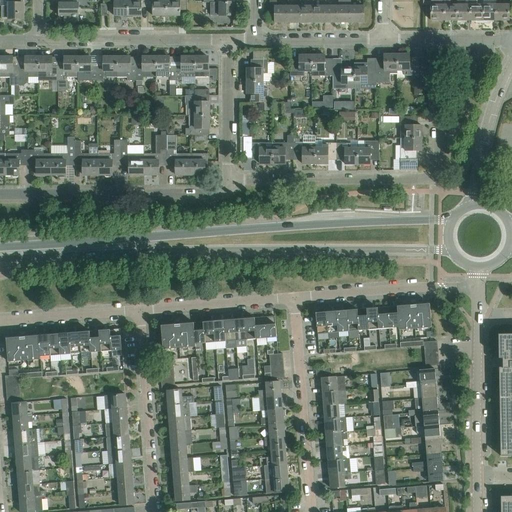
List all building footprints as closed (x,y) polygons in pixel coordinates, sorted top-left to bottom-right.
[(23,19),(23,3),(24,3),(23,0),(9,0),(9,3),(9,4),(2,4),(2,16),(9,16),(9,19),(23,19)] [(79,16),(79,7),(79,3),(90,3),(90,0),(65,0),(66,3),(59,3),(59,16),(64,16),(64,21),(79,21),(79,16)] [(128,16),(127,0),(121,0),(122,0),(115,0),(115,16),(128,16)] [(147,7),(147,0),(127,0),(128,16),(141,16),(141,7),(147,7)] [(167,16),(166,0),(147,0),(147,7),(153,7),(153,16),(167,16)] [(186,10),(186,0),(166,0),(167,16),(180,16),(180,12),(181,12),(181,10),(186,10)] [(235,16),(235,2),(229,2),(228,0),(204,0),(205,3),(211,3),(211,17),(235,16)] [(288,23),(288,6),(277,6),(276,0),(270,0),(270,11),(275,11),(275,23),(288,23)] [(470,20),(469,0),(457,0),(458,5),(457,5),(457,20),(470,20)] [(483,23),(483,5),(478,5),(477,0),(469,0),(470,20),(475,20),(475,22),(477,23),(483,23)] [(444,20),(444,5),(431,5),(431,20),(432,20),(432,21),(438,21),(438,20),(444,20)] [(457,20),(457,5),(444,5),(444,20),(457,20)] [(496,20),(496,5),(483,5),(483,23),(490,23),(491,22),(491,20),(496,20)] [(509,20),(509,5),(496,5),(496,20),(509,20)] [(301,23),(301,6),(288,6),(288,23),(301,23)] [(313,23),(313,6),(301,6),(301,23),(313,23)] [(326,23),(326,6),(313,6),(313,23),(326,23)] [(339,23),(339,6),(326,6),(326,23),(339,23)] [(351,23),(351,6),(339,6),(339,23),(351,23)] [(364,23),(364,6),(351,6),(351,23),(364,23)] [(397,71),(397,54),(384,54),(384,60),(381,61),(381,59),(376,59),(376,58),(376,73),(376,83),(390,83),(390,71),(397,71)] [(419,75),(419,60),(419,58),(410,58),(410,54),(397,54),(397,71),(404,71),(404,76),(409,75),(419,75)] [(312,71),(312,55),(299,55),(299,61),(291,61),(291,59),(291,77),(305,77),(305,72),(312,71)] [(334,76),(334,74),(334,59),(333,59),(333,61),(325,61),(325,55),(312,55),(312,71),(320,71),(320,77),(333,76),(334,76)] [(19,86),(19,68),(13,68),(13,57),(0,57),(0,77),(10,77),(10,86),(19,86)] [(39,77),(39,57),(26,57),(26,68),(19,68),(19,86),(28,85),(28,77),(39,77)] [(59,80),(58,68),(52,68),(52,57),(39,57),(39,77),(39,81),(50,80),(59,80)] [(78,77),(78,57),(65,57),(65,68),(58,68),(59,80),(59,92),(66,92),(69,88),(69,81),(67,81),(67,77),(78,77)] [(91,68),(91,57),(78,57),(78,77),(91,77),(91,80),(98,80),(98,68),(91,68)] [(117,77),(117,57),(104,57),(104,68),(98,68),(98,80),(104,80),(104,77),(117,77)] [(137,80),(137,68),(130,68),(130,57),(117,57),(117,77),(127,77),(128,80),(137,80)] [(157,77),(157,57),(143,57),(143,68),(137,68),(137,80),(137,86),(143,86),(143,77),(157,77)] [(176,80),(176,68),(169,68),(169,57),(157,57),(157,77),(170,77),(170,81),(176,80)] [(195,77),(195,57),(182,57),(182,68),(176,68),(176,80),(182,80),(182,77),(195,77)] [(209,68),(209,57),(195,57),(195,77),(210,77),(210,68),(209,68)] [(268,73),(268,69),(268,59),(251,60),(253,60),(253,68),(247,68),(247,81),(263,81),(272,81),(272,73),(268,73)] [(376,89),(376,83),(376,73),(368,74),(367,63),(354,63),(355,68),(355,84),(361,84),(361,89),(376,89)] [(355,89),(355,84),(355,68),(342,68),(342,74),(334,74),(334,76),(333,76),(333,89),(355,89)] [(268,103),(268,88),(263,88),(263,81),(247,81),(247,94),(251,94),(251,103),(261,103),(268,103)] [(425,81),(415,81),(415,94),(424,94),(425,81)] [(15,104),(15,95),(0,95),(0,115),(6,115),(6,104),(15,104)] [(210,115),(210,102),(198,102),(198,96),(195,95),(186,95),(185,105),(190,105),(190,115),(210,115)] [(291,102),(285,102),(285,113),(294,113),(294,110),(291,110),(291,102)] [(346,110),(346,102),(334,102),(334,110),(346,110)] [(10,126),(10,115),(6,115),(0,115),(0,134),(5,134),(9,134),(9,126),(10,126)] [(210,128),(210,115),(190,115),(190,128),(186,128),(186,135),(195,135),(198,135),(198,128),(210,128)] [(132,116),(132,125),(143,125),(143,116),(132,116)] [(422,138),(422,125),(418,125),(418,116),(408,116),(401,117),(401,139),(422,138)] [(167,164),(167,135),(157,136),(157,153),(144,153),(144,175),(159,175),(159,164),(167,164)] [(190,175),(190,154),(174,154),(174,150),(177,150),(176,135),(167,135),(167,164),(176,164),(176,175),(190,175)] [(294,158),(294,143),(294,135),(288,135),(288,143),(273,143),(273,164),(286,164),(286,158),(289,158),(289,160),(294,160),(294,158)] [(416,159),(416,151),(422,151),(422,138),(401,139),(401,170),(418,170),(418,159),(416,159)] [(121,165),(121,140),(114,140),(114,154),(98,154),(98,175),(113,175),(113,163),(121,163),(121,165)] [(144,175),(144,153),(144,146),(127,146),(127,140),(121,140),(121,165),(127,165),(127,163),(130,163),(130,175),(144,175)] [(75,163),(75,141),(68,141),(68,153),(52,153),(52,175),(66,175),(66,163),(75,163)] [(98,175),(98,154),(98,144),(89,144),(89,154),(81,154),(81,141),(75,141),(75,163),(83,163),(83,175),(98,175)] [(380,160),(380,150),(380,142),(365,142),(365,148),(358,148),(358,164),(371,164),(371,158),(379,158),(379,160),(380,160)] [(273,164),(273,143),(261,143),(251,143),(251,160),(257,160),(257,158),(260,158),(260,164),(273,164)] [(315,164),(315,148),(316,143),(294,143),(294,158),(303,158),(303,164),(315,164)] [(336,158),(336,143),(323,143),(323,148),(315,148),(315,164),(328,164),(328,158),(336,158)] [(358,164),(358,148),(351,148),(351,143),(336,143),(336,158),(345,158),(345,164),(358,164)] [(28,163),(28,150),(22,150),(22,154),(5,154),(5,175),(20,175),(20,163),(28,163)] [(52,175),(52,153),(35,153),(35,150),(28,150),(28,163),(37,163),(37,175),(52,175)] [(205,175),(205,163),(208,163),(208,154),(190,154),(190,175),(205,175)] [(432,327),(430,303),(398,306),(400,327),(399,327),(399,330),(432,327)] [(400,327),(398,306),(388,307),(389,328),(399,327),(400,327)] [(389,328),(388,307),(378,308),(379,329),(389,328)] [(369,330),(367,308),(357,309),(359,330),(369,330)] [(379,329),(378,308),(367,308),(369,330),(379,329)] [(359,330),(357,309),(347,310),(349,331),(359,330)] [(349,331),(347,310),(337,311),(339,332),(349,331)] [(339,332),(337,311),(327,312),(328,333),(339,332)] [(328,333),(327,312),(316,313),(318,334),(328,333)] [(277,337),(275,316),(265,317),(266,338),(277,337)] [(266,338),(265,317),(255,318),(256,339),(266,338)] [(246,340),(244,318),(234,319),(236,340),(246,340)] [(256,339),(255,318),(244,318),(246,340),(256,339)] [(236,340),(234,319),(224,320),(226,341),(236,340)] [(226,341),(224,320),(214,321),(216,342),(226,341)] [(216,342),(214,321),(204,322),(205,343),(216,342)] [(205,343),(204,322),(194,323),(195,344),(196,344),(205,343)] [(195,344),(194,323),(162,325),(163,349),(196,347),(196,344),(195,344)] [(112,351),(110,329),(100,330),(102,351),(112,351)] [(122,350),(121,329),(110,329),(112,351),(122,350)] [(102,351),(100,330),(90,331),(91,352),(102,351)] [(91,352),(90,331),(79,332),(81,353),(91,352)] [(81,353),(79,332),(69,333),(71,354),(81,353)] [(71,354),(69,333),(59,334),(61,355),(71,354)] [(508,338),(499,338),(499,358),(500,358),(503,358),(504,367),(501,367),(500,367),(500,375),(504,375),(504,390),(500,390),(500,404),(504,404),(505,419),(501,419),(501,432),(505,432),(505,439),(501,439),(501,447),(505,447),(505,455),(504,455),(504,456),(511,455),(511,333),(508,334),(508,338)] [(51,356),(49,334),(39,335),(41,356),(51,356)] [(61,355),(59,334),(49,334),(51,356),(61,355)] [(41,356),(39,335),(7,338),(9,362),(41,359),(41,356)] [(436,383),(435,369),(420,370),(421,381),(421,384),(436,383)] [(389,373),(381,373),(382,387),(390,386),(389,373)] [(346,390),(346,386),(345,376),(322,378),(323,392),(346,390)] [(281,395),(280,381),(266,382),(267,390),(259,391),(260,397),(281,395)] [(437,397),(436,383),(421,384),(421,381),(413,382),(414,388),(421,387),(422,398),(437,397)] [(235,399),(234,385),(226,386),(227,400),(235,399)] [(223,400),(222,386),(214,387),(215,401),(223,400)] [(194,402),(194,396),(182,397),(181,389),(167,390),(168,404),(189,403),(194,402)] [(378,389),(370,390),(371,402),(379,401),(378,389)] [(347,404),(346,390),(323,392),(324,406),(338,405),(347,404)] [(127,408),(126,394),(105,395),(106,409),(127,408)] [(283,409),(281,395),(260,397),(261,411),(269,410),(283,409)] [(438,411),(437,397),(422,398),(423,409),(423,412),(438,411)] [(224,414),(223,400),(215,401),(216,414),(224,414)] [(380,409),(379,401),(371,402),(369,402),(370,410),(380,409)] [(394,409),(394,401),(383,402),(383,410),(394,409)] [(28,413),(27,412),(27,402),(13,403),(14,417),(33,415),(32,413),(28,413)] [(190,416),(189,403),(168,404),(170,418),(190,416)] [(339,418),(338,405),(324,406),(325,419),(339,418)] [(127,408),(106,409),(105,409),(106,423),(128,421),(127,408)] [(284,423),(283,417),(286,416),(285,410),(283,410),(283,409),(269,410),(269,417),(261,418),(262,424),(270,424),(284,423)] [(440,425),(438,411),(423,412),(423,409),(416,410),(416,415),(415,415),(416,426),(417,426),(417,427),(440,425)] [(80,412),(78,412),(72,412),(73,426),(81,425),(80,412)] [(225,427),(224,414),(216,414),(217,428),(220,428),(225,427)] [(29,429),(28,422),(33,422),(33,415),(14,417),(15,431),(29,429)] [(384,416),(385,429),(394,428),(393,415),(384,416)] [(191,430),(190,416),(170,418),(171,431),(185,430),(191,430)] [(380,417),(374,418),(375,427),(371,427),(371,430),(381,429),(380,417)] [(346,418),(339,418),(325,419),(327,433),(347,431),(346,418)] [(129,435),(128,421),(106,423),(107,437),(129,435)] [(285,436),(284,423),(270,424),(271,438),(285,436)] [(82,433),(81,425),(73,426),(74,439),(80,439),(79,433),(82,433)] [(441,438),(440,425),(417,427),(418,433),(422,433),(423,437),(425,437),(426,440),(441,438)] [(239,426),(235,427),(229,427),(230,441),(236,440),(240,440),(239,426)] [(396,428),(394,428),(385,429),(386,439),(396,438),(396,428)] [(37,429),(29,429),(15,431),(16,444),(38,442),(37,429)] [(382,443),(381,429),(371,430),(372,437),(374,437),(374,443),(373,443),(374,444),(382,443)] [(186,444),(185,430),(171,431),(172,445),(186,444)] [(348,439),(347,431),(327,433),(328,447),(342,446),(344,446),(344,440),(348,439)] [(130,448),(129,435),(107,437),(108,450),(130,448)] [(286,450),(285,436),(271,438),(265,438),(265,446),(272,445),(272,451),(286,450)] [(442,452),(441,438),(426,440),(425,437),(423,437),(418,438),(419,443),(426,442),(426,453),(442,452)] [(82,439),(80,439),(74,439),(76,453),(81,452),(83,452),(82,439)] [(39,456),(38,442),(16,444),(17,458),(39,456)] [(384,457),(382,443),(374,444),(375,457),(384,457)] [(187,458),(186,444),(172,445),(173,459),(187,458)] [(343,460),(342,446),(328,447),(329,461),(343,460)] [(131,462),(130,448),(108,450),(109,464),(131,462)] [(287,464),(286,450),(272,451),(273,457),(269,458),(269,457),(266,457),(267,464),(268,465),(273,465),(287,464)] [(443,466),(442,452),(426,453),(427,464),(428,467),(443,466)] [(39,456),(17,458),(18,472),(32,470),(39,470),(38,456),(39,456)] [(195,457),(187,458),(173,459),(174,472),(188,471),(196,471),(195,457)] [(385,470),(384,457),(375,457),(376,471),(385,470)] [(350,459),(343,460),(329,461),(330,475),(351,473),(350,459)] [(132,476),(131,462),(109,464),(110,478),(118,477),(132,476)] [(288,478),(287,464),(273,465),(274,479),(288,478)] [(444,481),(443,466),(428,467),(427,464),(420,465),(421,471),(428,470),(429,482),(444,481)] [(240,468),(238,468),(233,468),(234,482),(241,481),(240,468)] [(33,484),(32,470),(18,472),(19,485),(33,484)] [(386,483),(385,470),(376,471),(377,484),(386,483)] [(189,485),(188,471),(174,472),(175,486),(189,485)] [(345,487),(344,479),(351,479),(351,473),(330,475),(331,488),(345,487)] [(133,490),(132,476),(118,477),(119,491),(133,490)] [(288,478),(274,479),(266,479),(267,493),(289,491),(288,478)] [(75,495),(74,481),(68,481),(66,482),(67,495),(69,495),(75,495)] [(242,481),(241,481),(234,482),(235,496),(240,495),(240,490),(243,490),(242,481)] [(230,483),(221,483),(221,485),(223,485),(224,489),(222,489),(222,497),(231,496),(230,483)] [(40,484),(33,484),(19,485),(20,499),(42,498),(46,497),(45,491),(40,491),(40,484)] [(197,485),(189,485),(175,486),(176,501),(190,500),(190,493),(198,492),(197,485)] [(427,486),(424,486),(416,486),(416,493),(417,498),(428,497),(427,486)] [(134,504),(133,490),(119,491),(120,505),(134,504)] [(506,505),(502,505),(501,511),(511,511),(511,495),(505,496),(505,497),(506,497),(506,505)] [(35,511),(43,511),(42,498),(20,499),(21,511),(35,511)] [(417,511),(418,510),(417,502),(410,503),(411,510),(404,511),(403,511),(417,511)]
